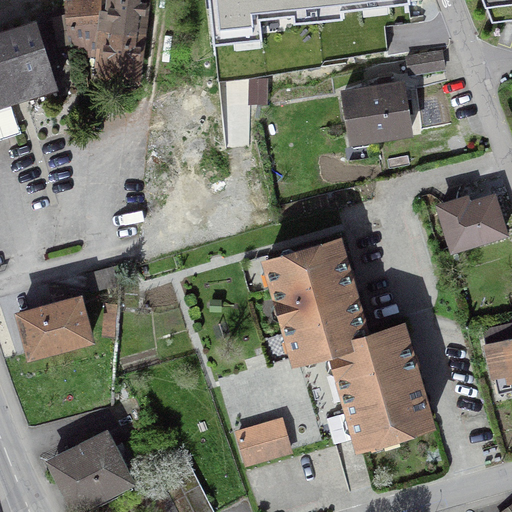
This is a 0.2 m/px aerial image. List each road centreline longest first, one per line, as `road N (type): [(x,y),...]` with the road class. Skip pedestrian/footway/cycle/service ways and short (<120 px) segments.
road 1 (residential): [(511,165),(451,0)]
road 2 (residential): [(379,511),(511,475)]
